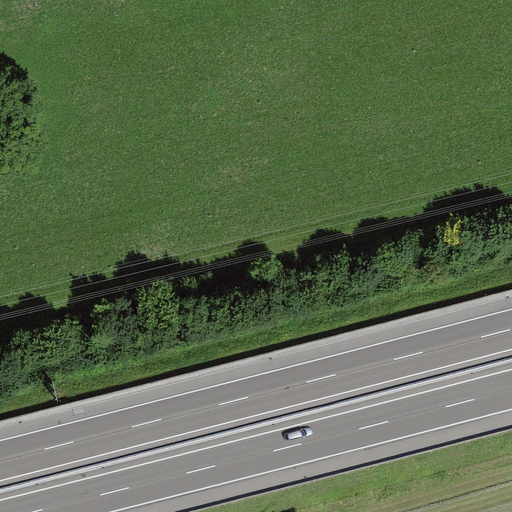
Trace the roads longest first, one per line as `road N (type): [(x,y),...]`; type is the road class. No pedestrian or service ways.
road 1 (motorway): [(511,329),(0,460)]
road 2 (motorway): [(39,511),(511,391)]
